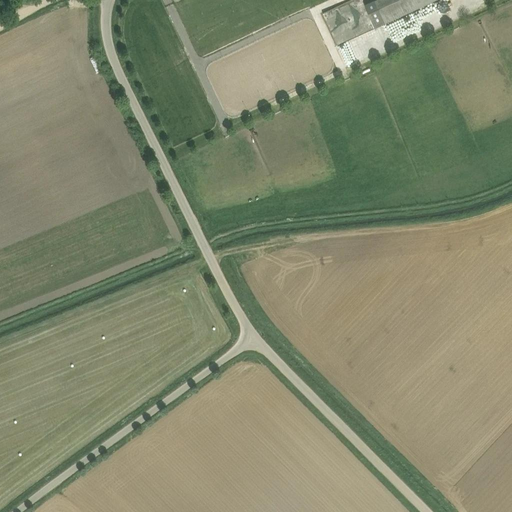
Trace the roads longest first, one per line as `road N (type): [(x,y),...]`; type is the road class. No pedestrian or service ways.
road 1 (unclassified): [(253,337),(120,76),(106,32),(109,0)]
road 2 (unclassified): [(17,511),(253,337)]
road 3 (unclassified): [(427,511),(253,337)]
